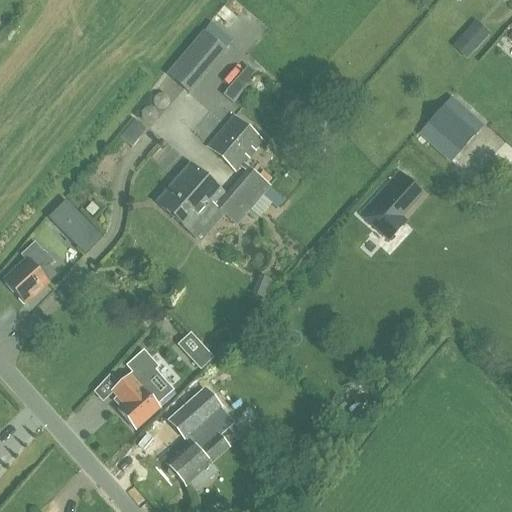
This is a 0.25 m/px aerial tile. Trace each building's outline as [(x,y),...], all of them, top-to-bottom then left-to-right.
[(226,51),(202,31),(166,75),(189,95),(226,51)] [(451,98),(428,125),(459,153),(483,127),(451,98)] [(132,144),(145,128),(146,127),(134,118),(120,135),(132,144)] [(239,167),(243,163),(261,142),(234,118),(208,149),(235,172),(239,167)] [(188,233),(222,194),(190,166),(156,205),(188,233)] [(400,175),(363,217),(388,240),(404,222),(400,218),(421,194),(400,175)] [(48,218),(74,244),(91,227),(66,202),(48,218)] [(40,274),(52,263),(43,253),(42,253),(34,245),(22,256),(26,261),(3,282),(23,305),(47,283),(40,274)] [(190,361),(196,368),(208,358),(202,351),(190,361)] [(162,401),(172,391),(154,371),(137,386),(129,377),(111,393),(123,406),(117,412),(136,431),(159,410),(152,402),(158,396),(162,401)] [(185,408),(169,422),(184,439),(189,435),(219,409),(220,408),(205,390),(185,408)] [(191,444),(166,466),(169,468),(167,474),(171,478),(176,477),(185,487),(210,465),(209,465),(229,448),(213,430),(227,418),(219,409),(189,435),(196,443),(192,446),(191,444)]
